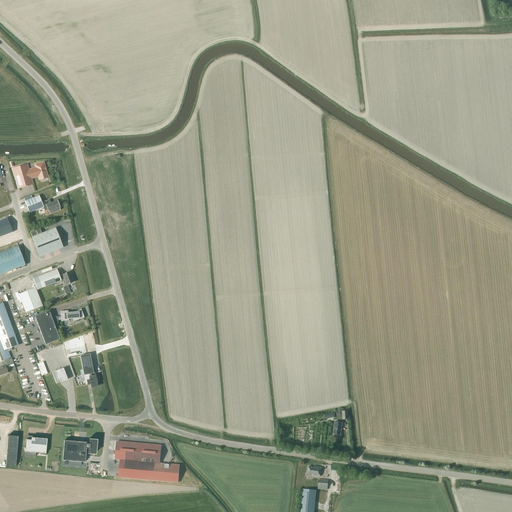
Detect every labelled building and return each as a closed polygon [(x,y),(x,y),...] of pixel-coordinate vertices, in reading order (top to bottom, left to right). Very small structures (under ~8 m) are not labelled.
[(48,177),(44,161),(34,164),(35,167),(29,169),(27,164),(12,168),(18,189),(33,184),(32,179),(38,177),(38,180),(48,177)] [(41,202),(39,195),(24,201),(29,213),(43,207),(45,211),(47,210),(48,212),(49,212),(50,214),(60,210),(59,208),(60,207),(57,200),(50,203),(49,199),(41,202)] [(0,236),(12,232),(7,218),(0,220),(0,236)] [(41,234),(39,228),(30,232),(39,256),(62,247),(55,228),(41,234)] [(0,274),(25,265),(18,246),(0,252),(0,274)] [(62,274),(63,275),(59,277),(56,269),(33,278),(37,290),(61,280),(60,280),(64,278),(66,285),(73,282),(69,272),(62,274)] [(25,312),(42,306),(35,288),(18,295),(25,312)] [(0,361),(4,360),(8,358),(10,358),(7,349),(18,345),(3,303),(0,303),(0,361)] [(69,321),(68,319),(73,319),(74,321),(84,317),(81,309),(73,312),(68,312),(68,311),(60,311),(60,316),(57,316),(57,320),(61,320),(61,321),(69,321)] [(51,317),(49,311),(34,316),(44,344),(59,339),(55,329),(58,329),(57,320),(57,316),(51,317)] [(36,353),(39,363),(59,356),(55,346),(36,353)] [(94,376),(90,354),(80,356),(83,376),(89,375),(90,380),(86,381),(87,385),(90,384),(91,387),(97,386),(96,383),(98,382),(97,379),(96,379),(95,375),(94,376)] [(8,358),(4,360),(4,362),(1,363),(2,366),(0,366),(0,375),(8,373),(6,369),(9,368),(7,364),(10,363),(8,358)] [(56,384),(67,379),(63,368),(52,372),(56,384)] [(0,420),(0,427),(7,428),(8,422),(0,420)] [(340,435),(341,423),(334,422),(333,434),(340,435)] [(6,466),(16,466),(18,436),(8,435),(6,466)] [(26,437),(25,452),(46,454),(47,439),(26,437)] [(86,442),(64,441),(62,460),(85,462),(86,449),(88,449),(87,454),(88,454),(88,453),(95,453),(96,441),(89,440),(89,439),(88,444),(86,444),(86,442)] [(169,464),(165,464),(165,463),(160,463),(161,445),(116,441),(115,460),(119,460),(118,478),(178,483),(180,464),(169,463),(169,464)] [(321,467),(314,466),(314,467),(308,466),(307,473),(312,474),(311,475),(320,477),(321,467)] [(327,487),(328,481),(318,480),(318,486),(316,502),(326,503),(327,487)] [(313,511),(316,490),(303,489),(300,511),(313,511)]
